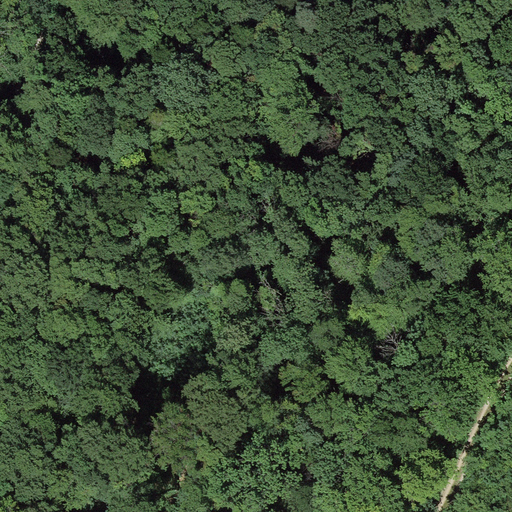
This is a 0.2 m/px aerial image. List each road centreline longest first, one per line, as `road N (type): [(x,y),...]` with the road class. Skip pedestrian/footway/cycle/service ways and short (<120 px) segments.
road 1 (track): [(68,511),(106,409),(175,290),(296,0)]
road 2 (track): [(511,357),(440,511)]
road 3 (track): [(60,0),(0,143)]
